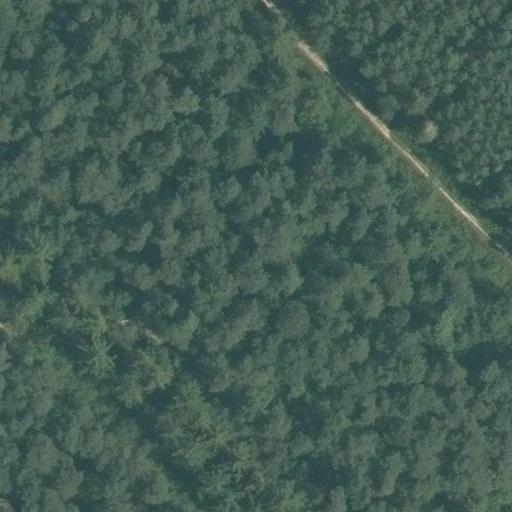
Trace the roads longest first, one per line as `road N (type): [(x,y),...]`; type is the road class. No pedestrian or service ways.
road 1 (track): [(262,511),(0,252)]
road 2 (track): [(260,0),(511,263)]
